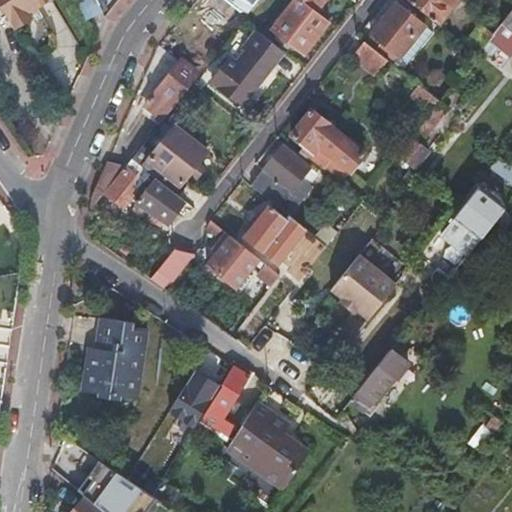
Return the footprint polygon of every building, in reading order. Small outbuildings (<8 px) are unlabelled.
[(53,0),(0,0),(0,5),(14,29),(32,18),(31,16),(55,2),(53,0)] [(103,14),(96,0),(76,0),(88,22),(103,14)] [(231,0),(248,13),(258,0),(231,0)] [(315,13),(297,0),(293,0),(271,28),(303,55),(328,24),(315,13)] [(297,0),(315,13),(325,0),(297,0)] [(404,0),(437,25),(457,0),(404,0)] [(370,37),(380,45),(397,58),(398,59),(424,25),(396,3),(370,37)] [(511,7),(491,36),(487,41),(500,51),(510,59),(511,56),(511,7)] [(32,18),(14,29),(16,32),(34,21),(32,18)] [(464,47),(475,56),(479,50),(487,41),(491,36),(480,27),(464,47)] [(270,69),(284,52),(281,50),(256,31),(242,48),(247,52),(237,63),(231,59),(213,82),(243,105),(270,69)] [(487,41),(479,50),(493,61),(500,51),(487,41)] [(374,52),(364,44),(352,59),(375,77),(387,63),(374,52)] [(374,52),(387,63),(392,66),(397,58),(380,45),(374,52)] [(179,63),(148,101),(144,105),(163,120),(163,119),(191,84),(196,77),(179,63)] [(407,98),(429,115),(438,103),(421,90),(417,86),(407,98)] [(407,143),(396,157),(413,170),(427,152),(419,146),(438,121),(447,109),(439,102),(438,103),(429,115),(427,118),(407,143)] [(289,137),(312,154),(317,147),(348,172),(349,172),(364,155),(333,132),(334,129),(310,111),(289,137)] [(152,154),(141,168),(154,179),(174,195),(207,153),(173,127),(152,154)] [(152,154),(142,146),(131,160),(141,168),(152,154)] [(281,147),(250,186),(282,212),(288,216),(310,188),(308,186),(300,180),(308,170),(281,147)] [(317,147),(312,154),(308,157),(340,182),(348,172),(317,147)] [(511,169),(497,158),(488,169),(511,187),(511,169)] [(91,200),(89,213),(104,194),(105,193),(124,168),(125,168),(107,164),(91,200)] [(143,183),(124,168),(105,193),(104,194),(113,201),(112,202),(121,210),(143,183)] [(316,176),(308,170),(300,180),(308,186),(316,176)] [(174,195),(154,179),(135,204),(167,225),(184,202),(174,195)] [(468,253),(503,209),(477,188),(443,232),(432,244),(449,257),(459,245),(468,253)] [(278,266),(305,230),(291,218),(288,223),(269,208),(244,239),(278,266)] [(309,234),(327,247),(338,232),(321,218),(309,234)] [(224,234),(209,223),(206,229),(219,240),(224,234)] [(235,291),(259,261),(229,238),(206,268),(235,291)] [(173,290),(190,253),(170,244),(153,281),(173,290)] [(358,257),(330,291),(342,300),(339,303),(352,313),(354,311),(366,320),(394,286),(358,257)] [(135,325),(101,319),(95,360),(88,358),(83,392),(137,400),(148,333),(134,331),(135,325)] [(349,401),(350,403),(368,417),(377,406),(372,403),(391,378),(394,381),(407,365),(389,351),(349,401)] [(224,388),(202,422),(217,431),(218,430),(227,436),(227,437),(228,439),(234,429),(223,422),(250,377),(234,367),(222,387),(224,388)] [(194,428),(197,423),(199,420),(211,400),(186,384),(169,412),(194,428)] [(227,450),(285,486),(317,444),(256,405),(238,432),(227,450)] [(126,480),(152,496),(160,484),(134,468),(126,480)] [(101,511),(83,497),(71,511),(101,511)]
